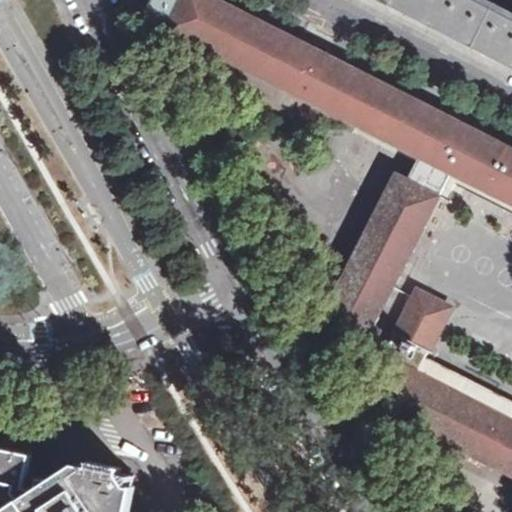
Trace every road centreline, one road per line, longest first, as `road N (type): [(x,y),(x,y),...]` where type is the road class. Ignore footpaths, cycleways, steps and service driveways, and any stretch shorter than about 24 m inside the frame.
road 1 (unclassified): [(96,0),(250,292)]
road 2 (residential): [(0,346),(99,352),(177,330),(250,292)]
road 3 (unclassified): [(250,292),(389,511)]
road 4 (residential): [(310,0),(511,103)]
